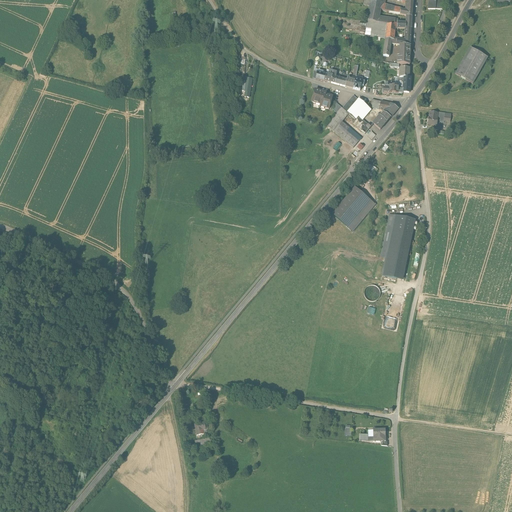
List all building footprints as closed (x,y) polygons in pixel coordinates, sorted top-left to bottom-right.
[(383,1),(379,0),(370,0),(369,8),(380,10),(381,11),(382,5),(383,1)] [(412,0),(402,0),(403,2),(405,2),(405,7),(406,11),(412,12),(412,0)] [(435,10),(443,10),(443,0),(428,0),(428,10),(435,10)] [(396,9),(382,5),(381,11),(389,13),(393,13),(395,14),(399,15),(400,10),(396,10),(396,9)] [(380,10),(369,8),(367,22),(377,24),(378,18),(380,10)] [(411,17),(406,16),(406,19),(405,23),(397,23),(397,25),(397,30),(406,29),(411,29),(411,17)] [(397,20),(378,18),(377,24),(384,25),(387,26),(387,25),(392,26),(394,24),(397,25),(397,23),(397,20)] [(392,26),(387,25),(387,26),(386,31),(385,39),(391,40),(393,40),(393,39),(394,30),(392,30),(392,26)] [(405,41),(393,39),(393,40),(391,40),(391,45),(400,45),(410,46),(411,29),(406,29),(405,41)] [(410,46),(400,45),(399,54),(409,54),(410,46)] [(487,58),(470,48),(455,75),(472,84),(487,58)] [(409,54),(399,54),(399,57),(397,57),(397,64),(398,64),(409,65),(409,54)] [(409,68),(398,68),(400,68),(399,77),(398,77),(398,78),(408,78),(409,68)] [(327,76),(325,75),(324,82),(330,84),(333,72),(329,71),(327,76)] [(340,79),(335,78),(336,73),(333,72),(330,84),(345,87),(346,81),(340,79)] [(325,75),(316,73),(316,77),(315,80),(324,82),(325,75)] [(351,81),(348,80),(348,81),(346,81),(345,87),(353,89),(355,80),(352,79),(351,81)] [(362,82),(355,80),(353,89),(360,91),(362,82)] [(403,87),(394,86),(388,86),(388,85),(384,85),(384,89),(383,89),(383,93),(401,94),(402,94),(403,93),(403,87)] [(332,98),(325,96),(325,94),(314,91),(311,103),(320,105),(320,107),(329,110),(332,98)] [(353,96),(342,109),(348,114),(358,101),(359,101),(353,96)] [(378,102),(371,100),(369,103),(366,106),(366,107),(369,109),(373,105),(376,105),(378,102)] [(348,114),(347,114),(350,116),(355,120),(358,117),(366,107),(358,101),(348,114)] [(390,104),(380,102),(380,106),(379,110),(385,111),(380,118),(386,123),(398,109),(390,104)] [(341,108),(336,104),(332,110),(337,114),(341,108)] [(366,107),(358,117),(362,120),(370,110),(369,109),(366,107)] [(342,109),(341,108),(337,114),(327,126),(353,148),(361,139),(344,124),(350,116),(347,114),(348,114),(342,109)] [(437,119),(433,118),(433,113),(429,113),(427,125),(436,126),(437,119)] [(358,117),(355,120),(352,124),(365,134),(371,127),(362,120),(358,117)] [(379,117),(373,124),(380,130),(386,123),(380,118),(379,117)] [(375,205),(354,187),(332,215),(352,233),(375,205)] [(414,221),(389,216),(380,258),(386,259),(382,277),(401,281),(414,221)] [(385,430),(372,430),(373,437),(373,441),(373,442),(376,442),(376,443),(381,443),(385,442),(385,430)] [(196,446),(210,443),(209,437),(194,441),(196,446)]
